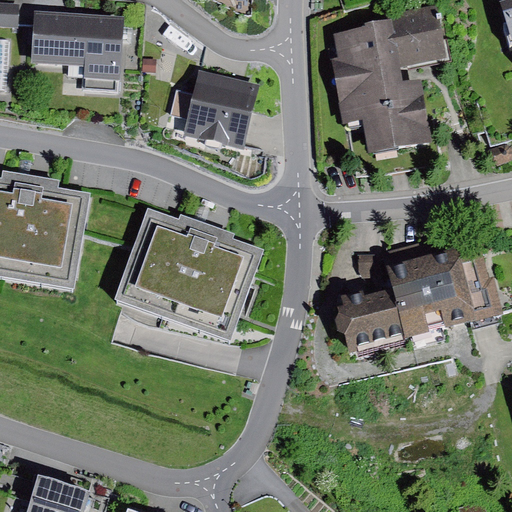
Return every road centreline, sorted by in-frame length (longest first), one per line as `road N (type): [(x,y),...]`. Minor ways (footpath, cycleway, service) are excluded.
road 1 (residential): [(300,214),(123,158),(0,138)]
road 2 (residential): [(300,214),(291,345),(248,456),(210,485)]
road 3 (residential): [(210,485),(158,480),(0,432)]
road 4 (residential): [(290,0),(300,214)]
road 5 (residential): [(511,189),(421,209),(300,214)]
